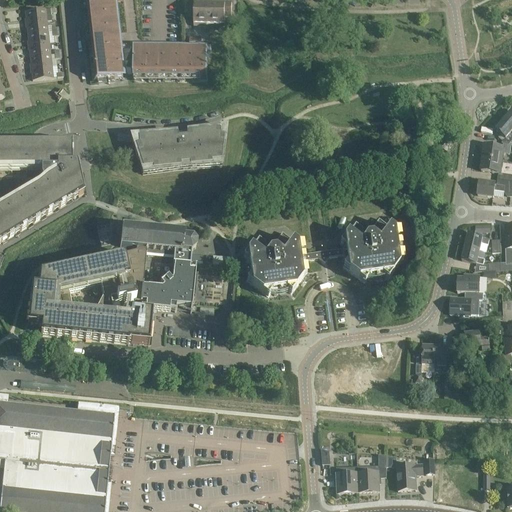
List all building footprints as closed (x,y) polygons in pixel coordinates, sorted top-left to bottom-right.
[(90,17),(116,14),(114,0),(107,0),(88,2),(90,17)] [(188,17),(188,18),(194,18),(194,27),(207,27),(207,25),(207,3),(195,2),(189,2),(188,17)] [(207,3),(207,25),(212,25),(220,25),(220,28),(225,28),(225,18),(231,18),(232,18),(232,3),(226,3),(208,3),(207,3)] [(55,10),(25,14),(26,25),(46,22),(46,23),(51,22),(50,15),(56,14),(55,10)] [(92,32),(118,29),(116,14),(90,17),(92,32)] [(46,22),(26,25),(27,36),(48,34),(47,28),(46,23),(46,22)] [(92,32),(94,48),(120,45),(118,29),(92,32)] [(48,34),(27,36),(29,48),(49,45),(48,39),(48,34)] [(49,45),(29,48),(30,59),(50,57),(49,45)] [(94,48),(95,61),(121,58),(120,45),(94,48)] [(147,78),(147,52),(134,52),(134,59),(133,59),(132,59),(132,69),(132,78),(147,78)] [(147,78),(162,78),(162,52),(147,52),(147,78)] [(162,78),(177,78),(177,52),(162,52),(162,78)] [(177,78),(192,78),(192,52),(177,52),(177,78)] [(192,78),(207,78),(207,52),(192,52),(192,78)] [(30,59),(31,71),(52,68),(50,57),(30,59)] [(95,61),(98,82),(110,81),(108,67),(114,66),(113,64),(118,63),(118,61),(121,60),(121,58),(95,61)] [(110,81),(124,79),(121,60),(118,61),(118,63),(113,64),(114,66),(108,67),(110,81)] [(52,68),(31,71),(33,82),(53,80),(53,74),(52,68)] [(511,136),(511,129),(504,122),(500,127),(499,126),(495,131),(506,141),(511,136)] [(133,140),(143,173),(220,165),(224,131),(186,135),(186,138),(177,139),(177,136),(133,140)] [(0,145),(0,244),(83,196),(78,173),(72,173),(72,166),(72,159),(71,144),(65,144),(62,144),(50,144),(47,144),(39,144),(31,145),(0,145)] [(483,161),(503,163),(504,155),(509,156),(510,148),(502,146),(502,150),(485,147),(483,161)] [(498,182),(511,183),(511,176),(501,175),(503,163),(483,161),(481,173),(498,175),(498,182)] [(511,183),(498,182),(497,181),(496,187),(495,187),(495,186),(479,184),(477,197),(493,200),(494,193),(504,194),(507,199),(510,199),(511,199),(511,183)] [(362,237),(361,228),(356,224),(343,240),(339,246),(345,250),(346,251),(346,256),(347,263),(342,269),(364,285),(369,280),(381,278),(387,282),(403,260),(397,256),(395,244),(400,237),(379,221),(374,227),(375,235),(362,237)] [(121,229),(119,248),(136,250),(146,251),(145,256),(173,258),(173,266),(174,267),(172,282),(171,283),(168,279),(160,285),(163,289),(161,290),(144,289),(143,306),(141,306),(140,310),(148,311),(170,313),(170,312),(170,307),(190,310),(190,311),(191,311),(192,309),(193,296),(195,296),(197,274),(195,274),(195,268),(191,268),(191,267),(190,267),(190,263),(202,264),(203,258),(191,256),(191,254),(191,253),(191,252),(195,249),(196,244),(193,240),(192,239),(184,238),(184,234),(183,233),(183,235),(176,234),(177,233),(176,232),(175,232),(175,234),(169,233),(169,232),(168,232),(168,233),(162,233),(162,231),(161,231),(161,233),(155,232),(155,231),(154,230),(154,232),(147,231),(147,230),(146,230),(146,231),(126,229),(121,229)] [(246,256),(242,261),(242,267),(245,270),(246,283),(268,299),(272,293),(285,291),(291,296),(307,274),(300,269),(300,263),(299,257),(304,251),(298,247),(296,245),(289,240),(287,239),(282,235),(281,237),(278,241),(279,249),(274,250),(271,250),(266,251),(265,242),(261,239),(259,238),(255,243),(254,245),(248,252),(247,254),(246,256)] [(468,237),(465,250),(480,253),(480,252),(486,254),(488,247),(489,242),(483,240),(468,237)] [(492,255),(500,255),(500,242),(492,242),(492,255)] [(29,308),(27,326),(41,327),(40,336),(127,346),(128,344),(133,345),(137,345),(149,346),(152,318),(152,316),(148,316),(148,311),(140,310),(141,306),(142,288),(145,256),(146,251),(136,250),(136,253),(100,261),(39,274),(38,290),(31,289),(30,305),(29,308)] [(319,259),(327,258),(329,259),(346,256),(346,251),(345,250),(299,257),(300,263),(317,261),(319,259)] [(480,253),(465,250),(462,263),(476,266),(483,268),(484,262),(478,261),(480,253)] [(500,264),(488,265),(489,273),(501,273),(500,267),(500,264)] [(480,295),(480,278),(466,278),(466,281),(458,281),(458,286),(456,286),(456,293),(458,293),(458,295),(476,296),(476,295),(480,295)] [(458,295),(465,295),(465,301),(451,300),(450,317),(470,318),(470,317),(479,317),(480,302),(476,302),(476,296),(458,295)] [(465,336),(466,350),(482,349),(481,348),(490,347),(489,340),(481,341),(480,334),(465,336)] [(434,367),(435,349),(422,349),(421,367),(434,367)] [(447,349),(435,349),(434,367),(447,368),(447,366),(453,367),(453,356),(447,355),(447,349)] [(453,356),(453,367),(453,373),(456,373),(457,378),(464,378),(464,373),(462,373),(462,355),(453,354),(453,356)] [(28,372),(29,364),(11,363),(10,363),(9,363),(8,363),(8,364),(7,364),(7,365),(7,366),(7,367),(7,368),(7,369),(8,369),(9,370),(10,370),(28,372)] [(11,463),(17,464),(109,473),(114,417),(0,406),(0,437),(11,439),(11,463)] [(321,452),(322,467),(330,467),(329,453),(321,452)] [(387,458),(379,457),(379,467),(378,471),(387,471),(387,458)] [(290,460),(290,468),(299,469),(300,469),(299,458),(298,458),(292,458),(292,461),(290,460)] [(433,462),(425,463),(426,478),(434,478),(433,462)] [(104,511),(109,473),(17,464),(12,511),(104,511)] [(398,493),(417,492),(416,478),(423,477),(423,467),(416,467),(397,468),(398,493)] [(358,495),(380,494),(379,474),(357,475),(358,495)] [(357,475),(336,476),(337,496),(358,495),(357,475)]
